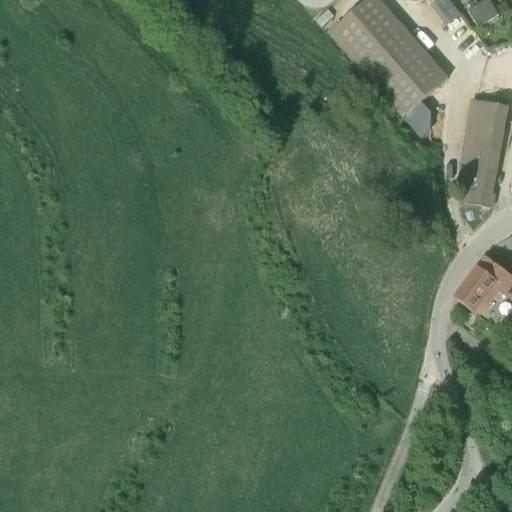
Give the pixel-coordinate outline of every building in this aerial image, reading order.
[(370,0),(329,37),(389,104),(403,120),(448,80),(377,0),(370,0)] [(478,29),(498,16),(487,0),(486,0),(467,12),(478,29)] [(489,196),(508,109),(473,101),(457,187),(463,189),(461,204),(490,210),(494,197),(489,196)] [(511,279),(486,259),(477,271),(499,289),(498,290),(511,300),(511,279)] [(455,300),(472,314),(474,312),(478,315),(498,290),(499,289),(477,271),(455,300)] [(511,365),(491,382),(511,405),(511,365)]
